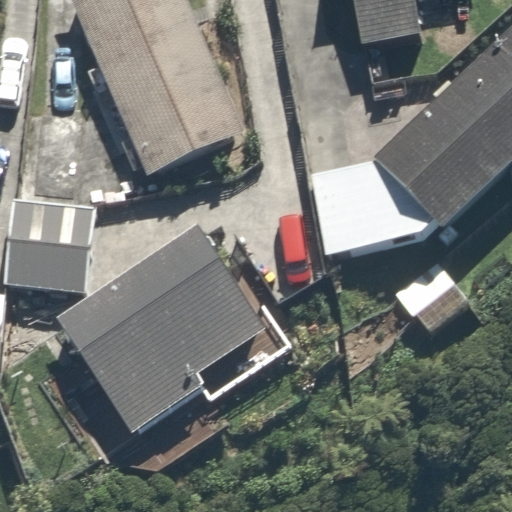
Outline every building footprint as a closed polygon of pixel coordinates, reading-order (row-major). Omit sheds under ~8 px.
[(179,0),(88,0),(67,9),(148,200),(247,157),(179,0)] [(469,0),(349,0),(357,66),(425,58),(419,7),(470,1),(469,0)] [(511,48),(372,171),(317,174),(322,269),(441,263),(511,199),(511,48)] [(0,90),(8,64),(0,61),(0,90)] [(19,215),(7,303),(82,313),(94,225),(19,215)] [(210,248),(55,339),(126,460),(281,369),(210,248)] [(447,269),(396,305),(422,343),(473,307),(447,269)]
